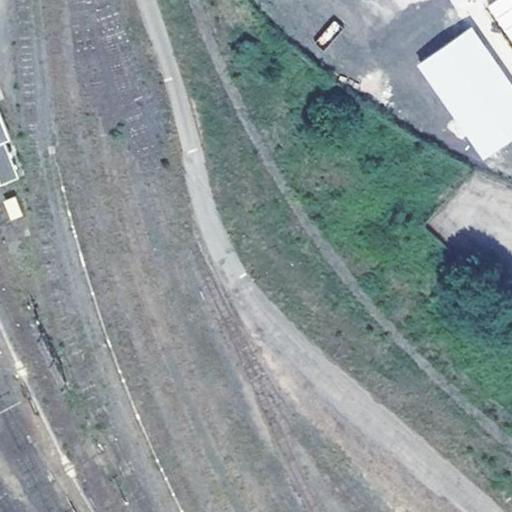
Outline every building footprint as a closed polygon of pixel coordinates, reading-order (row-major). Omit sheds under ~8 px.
[(450,0),(458,12),(478,0),(450,0)] [(511,0),(493,0),(489,2),(511,38),(511,0)] [(0,111),(0,142),(5,140),(11,138),(0,111)] [(19,176),(5,140),(0,142),(0,180),(1,184),(19,176)] [(4,200),(12,219),(23,214),(15,195),(4,200)]
